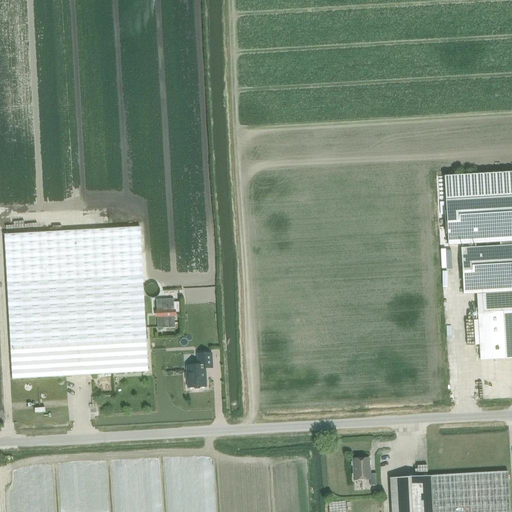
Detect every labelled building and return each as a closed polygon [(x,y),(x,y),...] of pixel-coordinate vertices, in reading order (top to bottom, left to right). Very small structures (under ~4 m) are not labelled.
[(511,170),(445,174),(449,245),(500,242),(500,248),(511,247),(511,246),(511,241),(511,170)] [(12,381),(148,373),(139,221),(3,229),(12,381)] [(511,247),(500,248),(461,251),(463,294),(477,293),(481,360),(511,358),(511,247)] [(173,300),(156,301),(157,330),(175,329),(173,300)] [(211,368),(210,354),(198,355),(199,364),(197,366),(188,367),(188,373),(186,375),(187,379),(189,380),(189,387),(194,387),(195,389),(200,389),(201,387),(205,386),(204,368),(211,368)] [(354,481),(370,479),(371,486),(377,485),(376,474),(370,474),(369,458),(353,460),(354,481)] [(509,511),(508,472),(430,476),(432,511),(509,511)] [(432,511),(430,476),(390,478),(391,511),(432,511)]
